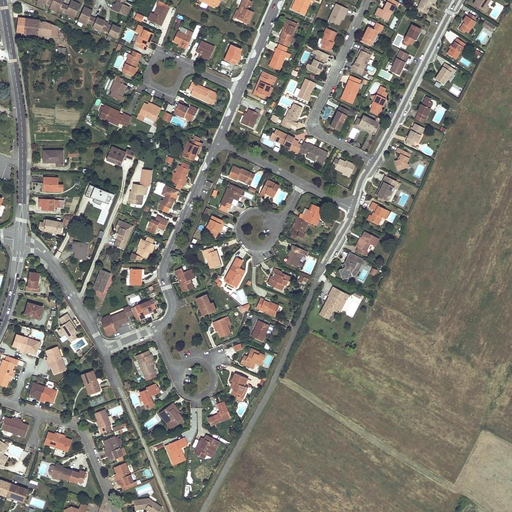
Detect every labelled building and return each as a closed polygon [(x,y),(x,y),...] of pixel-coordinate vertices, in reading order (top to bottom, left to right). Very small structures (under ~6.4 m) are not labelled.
[(80,4),(72,0),(69,6),(62,3),(63,0),(54,0),(52,5),(50,9),(55,11),(56,9),(69,15),(68,17),(74,19),(77,11),(75,10),(76,8),(78,9),(80,4)] [(117,0),(117,1),(119,2),(117,5),(115,4),(113,4),(111,9),(118,12),(119,10),(122,11),(121,13),(127,15),(130,7),(124,4),(126,0),(132,0),(133,0),(132,0),(117,0)] [(294,0),(293,3),(291,9),(304,15),(310,0),(313,1),(314,0),(294,0)] [(435,0),(420,0),(418,6),(418,9),(417,11),(425,14),(426,12),(427,10),(428,10),(429,8),(428,8),(429,4),(428,4),(430,0),(434,2),(435,0)] [(477,0),(477,1),(476,0),(475,0),(473,4),(482,10),(485,5),(488,0),(477,0)] [(335,4),(327,21),(337,25),(339,22),(340,19),(343,13),(345,14),(347,10),(335,4)] [(116,37),(120,28),(117,26),(116,28),(110,26),(107,24),(108,23),(104,22),(105,21),(101,19),(100,21),(96,19),(97,18),(91,15),(93,10),(85,6),(83,11),(85,12),(84,14),(82,13),(78,21),(84,24),(86,25),(87,23),(94,26),(93,28),(100,31),(101,29),(109,32),(109,34),(116,37)] [(151,12),(148,20),(161,26),(163,22),(169,9),(160,6),(156,14),(154,14),(151,12)] [(237,10),(233,17),(246,22),(248,18),(251,19),(254,12),(247,9),(242,6),(240,11),(238,10),(237,10)] [(381,11),(377,9),(375,12),(374,16),(386,22),(392,9),(385,6),(384,6),(381,11)] [(476,16),(469,12),(467,15),(467,14),(464,19),(465,19),(466,20),(465,21),(472,25),(474,23),(472,22),(474,20),(476,16)] [(137,14),(135,19),(142,22),(144,17),(137,14)] [(16,31),(38,34),(40,21),(40,20),(18,18),(17,23),(16,31)] [(297,24),(288,20),(284,30),(286,31),(284,35),(282,34),(280,38),(290,42),(292,36),(297,24)] [(496,27),(485,20),(482,26),(493,33),(496,27)] [(40,21),(38,34),(51,36),(52,25),(45,22),(40,21)] [(468,32),(472,25),(465,21),(464,23),(463,22),(462,24),(460,27),(465,30),(468,32)] [(363,36),(360,41),(370,46),(377,32),(378,33),(382,26),(376,23),(373,30),(367,27),(365,31),(363,35),(365,35),(364,37),(363,36)] [(418,28),(410,24),(402,41),(406,43),(409,45),(412,40),(413,37),(415,37),(416,35),(417,33),(416,32),(418,28)] [(193,33),(191,38),(195,39),(201,27),(197,25),(193,33)] [(150,43),(153,34),(142,28),(140,33),(136,42),(140,44),(139,47),(146,50),(147,48),(147,47),(146,46),(147,42),(150,43)] [(333,38),(336,32),(325,28),(318,43),(321,44),(319,48),(329,52),(330,49),(329,48),(332,41),(333,38)] [(185,34),(178,31),(173,41),(179,43),(182,45),(187,47),(191,38),(193,33),(187,30),(185,34)] [(466,43),(457,37),(453,44),(447,52),(456,58),(460,51),(463,46),(466,43)] [(278,43),(287,47),(290,42),(280,38),(278,43)] [(215,47),(201,41),(196,52),(199,53),(203,55),(210,58),(215,47)] [(241,49),(231,45),(225,60),(235,64),(237,61),(238,61),(239,59),(241,55),(239,54),(241,49)] [(363,70),(370,56),(367,54),(369,51),(369,50),(361,46),(359,50),(361,51),(357,58),(354,64),(351,70),(364,76),(366,73),(367,74),(367,72),(363,70)] [(66,48),(58,47),(57,56),(66,57),(66,48)] [(271,63),(269,66),(279,70),(286,56),(289,58),(290,54),(277,48),(273,56),(273,57),(274,57),(273,61),(272,61),(271,63)] [(324,62),(326,58),(327,55),(316,50),(314,55),(310,65),(307,70),(317,74),(320,67),(321,65),(322,62),(324,62)] [(407,54),(398,50),(397,53),(404,56),(402,61),(403,62),(407,54)] [(397,53),(388,70),(397,75),(398,71),(400,69),(399,68),(399,67),(400,67),(403,62),(402,61),(404,56),(397,53)] [(128,57),(122,71),(132,76),(134,71),(136,66),(138,62),(138,61),(139,58),(131,55),(130,54),(128,57)] [(457,70),(451,66),(449,69),(443,66),(442,69),(440,71),(442,72),(440,75),(438,74),(435,79),(444,84),(447,80),(452,72),(454,73),(455,74),(457,70)] [(270,86),(272,81),(274,82),(276,77),(263,71),(257,85),(259,85),(256,91),(254,90),(253,94),(263,99),(264,95),(269,96),(273,88),(270,86)] [(115,80),(117,81),(112,91),(110,96),(123,102),(125,97),(122,96),(124,92),(127,85),(124,84),(125,81),(116,76),(115,80)] [(351,77),(347,85),(348,85),(342,99),(351,103),(358,89),(356,89),(360,81),(351,77)] [(304,79),(296,97),(305,101),(308,94),(309,91),(312,87),(313,88),(315,83),(304,79)] [(212,105),(217,93),(214,92),(210,90),(209,92),(202,89),(195,85),(196,83),(192,82),(189,89),(192,91),(191,94),(205,100),(204,101),(209,104),(212,105)] [(377,115),(379,110),(378,109),(379,106),(380,106),(381,107),(383,102),(381,101),(382,99),(384,95),(385,93),(382,91),(378,89),(375,95),(372,101),(370,105),(371,106),(369,111),(377,115)] [(429,101),(425,99),(422,105),(421,108),(419,107),(418,109),(417,112),(419,112),(417,115),(425,119),(433,103),(429,101)] [(179,104),(175,113),(193,121),(198,111),(189,108),(183,105),(184,103),(180,101),(179,104)] [(149,104),(145,103),(138,118),(144,121),(146,117),(156,121),(157,117),(162,108),(158,106),(157,108),(149,104)] [(284,117),(282,121),(295,127),(297,123),(295,123),(302,108),(293,103),(290,110),(286,118),(285,118),(284,117)] [(101,112),(99,117),(118,125),(121,120),(124,122),(128,115),(125,114),(124,113),(123,115),(119,113),(120,111),(105,105),(104,106),(102,106),(99,111),(101,112)] [(331,120),(329,126),(338,131),(348,111),(339,106),(335,113),(332,118),(334,119),(333,121),(331,120)] [(247,113),(242,123),(252,128),(254,124),(255,125),(257,122),(255,122),(259,114),(261,111),(256,109),(255,112),(249,109),(247,113)] [(173,115),(166,112),(163,119),(170,122),(173,115)] [(369,132),(373,134),(376,129),(378,123),(362,115),(360,119),(357,125),(365,128),(370,130),(369,132)] [(158,127),(162,119),(157,117),(156,121),(146,117),(144,121),(158,127)] [(357,118),(353,125),(364,130),(365,128),(357,125),(360,119),(357,118)] [(424,127),(415,123),(413,128),(412,130),(410,130),(408,135),(406,138),(407,139),(406,142),(413,145),(414,141),(415,142),(417,138),(419,139),(424,127)] [(293,138),(274,129),(272,133),(271,132),(268,138),(288,148),(287,150),(291,153),(292,152),(296,144),(297,142),(295,141),(292,140),(293,138)] [(190,142),(184,156),(194,160),(196,155),(197,155),(203,143),(194,139),(193,143),(190,142)] [(182,155),(184,156),(190,142),(189,142),(188,141),(182,155)] [(296,144),(292,152),(296,154),(300,146),(296,144)] [(317,148),(308,144),(304,153),(306,154),(310,156),(309,158),(314,161),(315,159),(322,162),(327,153),(324,151),(318,149),(318,150),(316,149),(317,148)] [(135,152),(127,149),(126,152),(112,146),(108,155),(112,157),(110,161),(115,163),(118,164),(121,165),(122,163),(123,159),(122,158),(123,156),(124,156),(132,160),(135,152)] [(410,153),(397,146),(395,151),(400,153),(398,156),(399,157),(399,158),(397,159),(394,160),(396,168),(404,166),(406,163),(405,162),(410,153)] [(63,150),(43,150),(43,155),(43,162),(56,162),(56,166),(63,165),(63,150)] [(174,158),(168,156),(166,162),(171,165),(174,158)] [(343,170),(350,174),(355,165),(352,163),(348,161),(347,162),(344,161),(339,158),(338,159),(334,158),(331,164),(334,166),(334,168),(342,172),(343,170)] [(176,173),(173,182),(184,186),(187,178),(186,177),(191,165),(183,162),(182,166),(179,165),(176,173)] [(241,170),(233,166),(231,171),(228,177),(236,180),(237,179),(238,176),(247,180),(251,173),(246,171),(241,169),(241,170)] [(149,175),(142,174),(140,185),(134,184),(133,187),(133,188),(133,192),(132,194),(130,194),(129,202),(142,204),(143,193),(144,191),(146,191),(148,183),(147,183),(149,175)] [(387,177),(385,176),(380,185),(376,194),(378,195),(387,177)] [(58,178),(43,177),(43,183),(43,190),(63,191),(63,184),(58,184),(58,178)] [(401,184),(387,177),(378,195),(387,200),(393,188),(395,189),(397,190),(401,184)] [(279,186),(267,180),(259,196),(261,197),(263,198),(266,193),(267,191),(271,193),(269,195),(273,197),(279,186)] [(237,204),(241,193),(243,190),(231,184),(229,188),(228,187),(221,204),(229,208),(231,204),(236,206),(237,204)] [(91,186),(87,195),(109,204),(111,199),(113,200),(115,195),(91,186)] [(171,208),(177,194),(178,191),(166,186),(164,189),(167,195),(166,196),(164,201),(161,200),(160,204),(161,204),(159,209),(168,213),(170,208),(171,208)] [(54,207),(63,207),(63,200),(39,199),(39,203),(39,206),(41,206),(41,209),(54,210),(54,207)] [(378,203),(372,200),(371,203),(369,207),(374,209),(375,210),(374,212),(372,211),(371,215),(368,220),(377,224),(380,216),(384,218),(388,210),(377,205),(378,203)] [(218,209),(227,213),(229,208),(221,204),(218,209)] [(302,219),(309,222),(316,225),(318,220),(316,219),(317,217),(318,217),(322,208),(313,204),(310,210),(305,208),(303,211),(302,214),(304,215),(302,219)] [(212,215),(205,232),(216,237),(218,231),(217,230),(220,224),(221,224),(223,221),(212,215)] [(72,216),(65,216),(63,223),(70,224),(72,216)] [(152,219),(147,230),(155,233),(158,227),(165,230),(167,225),(169,221),(159,216),(157,221),(156,220),(152,219)] [(299,231),(297,236),(303,239),(305,233),(304,233),(309,222),(302,219),(299,218),(294,228),(298,230),(299,231)] [(63,222),(46,219),(45,223),(43,223),(39,222),(38,229),(61,233),(63,222)] [(133,226),(119,220),(115,229),(119,231),(123,232),(117,246),(124,249),(133,226)] [(218,231),(221,232),(223,227),(225,222),(223,221),(221,224),(220,224),(217,230),(218,231)] [(379,239),(363,230),(362,234),(361,237),(356,246),(354,249),(365,254),(367,251),(365,250),(369,243),(375,247),(379,239)] [(119,233),(114,245),(117,246),(123,232),(119,231),(118,233),(119,233)] [(85,258),(89,241),(83,240),(82,243),(73,242),(72,245),(74,245),(73,250),(76,250),(75,256),(85,258)] [(145,240),(141,248),(139,247),(135,254),(132,253),(130,256),(131,259),(142,260),(143,257),(146,259),(149,252),(151,252),(153,249),(155,244),(153,243),(145,240)] [(290,256),(287,263),(297,267),(302,254),(306,255),(308,251),(293,245),(291,249),(293,250),(290,256)] [(209,261),(211,269),(221,265),(217,252),(217,250),(214,251),(213,247),(203,250),(204,254),(206,253),(207,258),(209,261)] [(353,268),(356,261),(360,262),(362,257),(353,253),(348,251),(346,256),(345,258),(343,262),(344,263),(344,266),(341,268),(339,268),(342,274),(347,277),(355,273),(357,269),(353,268)] [(236,258),(224,282),(236,288),(244,271),(239,268),(242,261),(240,260),(236,258)] [(182,287),(184,292),(194,287),(191,280),(190,280),(189,278),(195,275),(192,269),(184,272),(182,268),(175,271),(177,275),(179,275),(182,283),(181,284),(182,287)] [(282,271),(274,268),(273,270),(273,272),(274,272),(275,273),(273,277),(274,278),(273,280),(270,278),(268,282),(274,285),(273,287),(282,290),(284,285),(286,280),(288,281),(290,276),(282,272),(282,271)] [(142,269),(130,269),(130,284),(141,284),(141,278),(140,278),(140,276),(140,273),(142,273),(142,269)] [(101,271),(94,288),(102,291),(105,284),(103,283),(104,282),(105,282),(107,282),(109,276),(103,274),(104,272),(101,271)] [(26,286),(26,290),(39,292),(39,287),(37,287),(39,274),(30,272),(29,278),(28,286),(26,286)] [(320,315),(329,320),(334,311),(341,314),(347,301),(343,299),(346,294),(333,288),(329,296),(332,298),(328,307),(325,305),(320,315)] [(211,303),(207,294),(197,299),(198,303),(204,315),(210,312),(209,311),(216,308),(214,302),(211,303)] [(261,297),(256,308),(274,316),(279,306),(270,302),(269,302),(267,302),(264,300),(264,299),(261,297)] [(153,311),(154,314),(158,312),(154,303),(151,304),(150,300),(132,308),(137,320),(146,317),(145,314),(147,313),(149,312),(148,311),(152,309),(153,311)] [(26,308),(25,314),(39,318),(43,307),(28,303),(26,308)] [(113,333),(117,332),(116,329),(120,327),(119,325),(121,324),(128,321),(127,318),(127,317),(133,315),(129,306),(123,308),(124,311),(110,316),(109,314),(103,317),(101,322),(106,333),(109,335),(113,333)] [(109,313),(109,314),(110,316),(124,311),(123,308),(109,313)] [(67,313),(59,319),(63,325),(60,327),(61,329),(65,334),(68,339),(74,334),(77,333),(74,328),(69,321),(71,320),(69,317),(67,313)] [(225,318),(213,322),(215,326),(217,326),(219,331),(220,334),(221,337),(231,333),(228,325),(225,318)] [(254,330),(251,336),(262,341),(269,325),(259,320),(257,324),(258,325),(255,331),(254,330)] [(39,341),(15,333),(11,345),(15,346),(18,347),(20,348),(19,350),(19,351),(26,353),(26,352),(27,351),(29,351),(31,352),(35,353),(39,341)] [(70,343),(77,338),(74,334),(68,339),(70,343)] [(236,352),(244,349),(241,343),(234,346),(236,352)] [(66,369),(57,346),(45,350),(48,357),(48,358),(47,359),(46,359),(46,360),(49,366),(50,366),(51,365),(52,367),(53,370),(54,373),(66,369)] [(247,357),(244,355),(242,360),(240,363),(244,365),(245,363),(250,365),(249,367),(253,369),(256,363),(254,362),(255,361),(262,363),(265,355),(260,353),(260,352),(251,348),(247,357)] [(146,382),(156,378),(154,373),(155,373),(151,365),(149,359),(151,358),(153,358),(152,356),(151,354),(150,354),(149,350),(135,356),(137,360),(138,359),(145,377),(146,382)] [(5,360),(3,359),(0,366),(0,385),(6,387),(9,379),(12,380),(14,373),(11,372),(14,365),(16,365),(18,360),(6,356),(5,360)] [(87,383),(91,394),(100,390),(93,371),(81,375),(85,384),(87,383)] [(245,386),(248,378),(236,373),(234,378),(232,381),(233,381),(232,384),(233,385),(232,388),(234,389),(232,394),(239,397),(240,395),(244,397),(246,391),(245,391),(244,390),(246,386),(245,386)] [(57,390),(33,382),(30,394),(33,395),(36,396),(38,396),(37,398),(37,399),(44,402),(44,401),(45,399),(47,399),(49,400),(53,402),(57,390)] [(143,401),(147,408),(153,405),(150,395),(152,394),(153,395),(159,393),(156,387),(156,386),(155,384),(146,387),(146,389),(140,392),(141,396),(143,401)] [(220,414),(218,414),(207,419),(210,426),(215,424),(231,417),(224,401),(219,403),(216,405),(219,411),(220,414)] [(173,403),(159,413),(169,426),(177,421),(178,423),(183,419),(179,413),(178,413),(177,414),(176,412),(177,411),(175,408),(176,407),(174,405),(173,403)] [(112,424),(105,409),(96,413),(99,420),(102,427),(100,428),(101,430),(102,433),(112,429),(110,425),(112,424)] [(11,419),(5,417),(1,429),(7,431),(12,432),(24,437),(28,425),(22,423),(20,422),(21,421),(21,419),(14,417),(13,418),(13,420),(11,419)] [(119,425),(114,428),(117,435),(128,430),(129,431),(132,430),(130,426),(126,428),(124,423),(119,425)] [(54,434),(48,431),(44,443),(67,451),(72,439),(65,437),(63,437),(64,435),(64,434),(57,432),(56,434),(54,434)] [(113,460),(124,455),(116,435),(105,440),(107,446),(108,448),(107,449),(106,449),(107,452),(109,456),(111,455),(112,457),(113,460)] [(213,454),(219,442),(207,435),(204,439),(203,438),(202,440),(201,439),(196,448),(197,449),(195,454),(203,458),(205,454),(207,451),(213,454)] [(172,452),(169,453),(174,465),(185,460),(182,451),(180,452),(179,449),(180,448),(188,445),(184,437),(169,444),(172,452)] [(9,442),(6,440),(4,443),(0,441),(0,463),(3,466),(8,457),(3,454),(2,454),(3,452),(4,453),(5,450),(8,446),(7,445),(9,442)] [(135,482),(127,462),(116,467),(118,474),(119,475),(118,476),(117,476),(120,483),(122,482),(123,484),(124,487),(126,490),(140,484),(138,481),(135,482)] [(85,474),(86,472),(79,470),(79,472),(72,470),(63,467),(55,464),(55,465),(52,465),(50,465),(48,470),(50,472),(52,473),(52,474),(60,477),(68,480),(77,483),(78,481),(82,482),(84,477),(85,474)] [(6,482),(0,479),(0,493),(7,496),(11,484),(9,483),(9,481),(6,481),(6,482)] [(24,501),(28,490),(11,484),(7,496),(9,497),(22,501),(24,501)] [(149,498),(135,500),(136,506),(137,510),(147,508),(148,509),(148,510),(149,510),(150,510),(150,509),(154,511),(160,511),(163,508),(149,498)] [(86,511),(89,506),(81,503),(79,508),(72,506),(64,510),(65,511),(86,511)]
